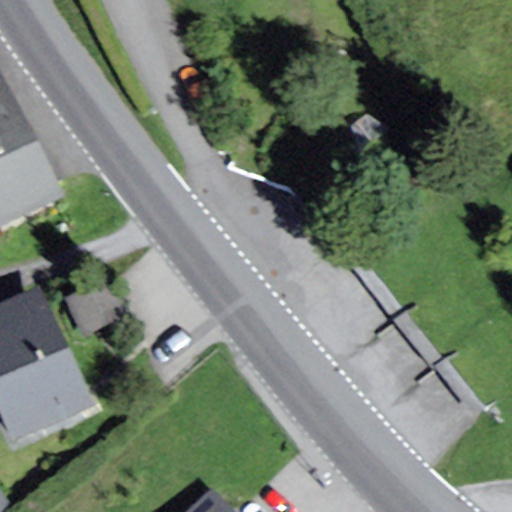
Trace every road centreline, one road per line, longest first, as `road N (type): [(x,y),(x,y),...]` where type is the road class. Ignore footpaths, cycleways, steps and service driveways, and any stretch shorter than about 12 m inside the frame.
road 1 (secondary): [(422,511),(286,360),(166,203)]
road 2 (secondary): [(166,203),(22,0)]
road 3 (residential): [(166,203),(82,255),(0,282)]
